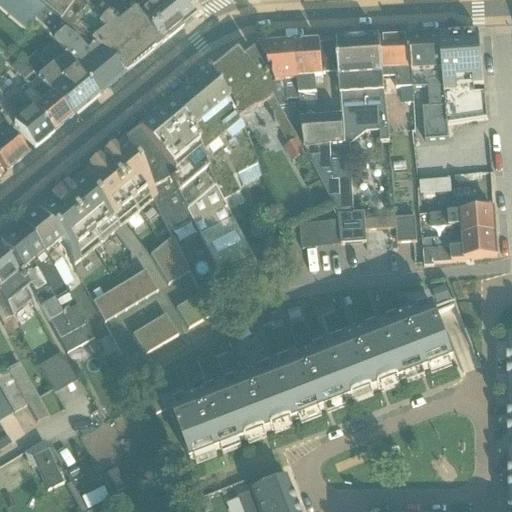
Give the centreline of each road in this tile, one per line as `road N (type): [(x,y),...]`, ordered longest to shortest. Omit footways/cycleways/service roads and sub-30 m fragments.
road 1 (secondary): [(0,211),(196,48),(232,28)]
road 2 (residential): [(488,391),(478,495),(463,504),(314,503)]
road 3 (secondary): [(232,28),(494,11)]
road 4 (residential): [(488,391),(309,462),(314,503)]
road 5 (residential): [(494,11),(511,179)]
